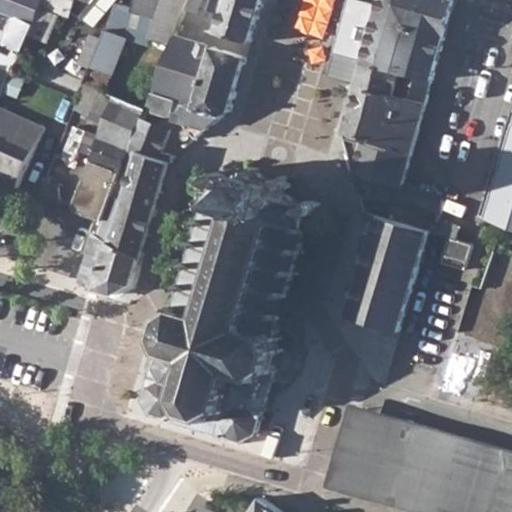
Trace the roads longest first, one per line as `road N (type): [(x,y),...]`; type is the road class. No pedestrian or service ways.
road 1 (residential): [(182,451),(282,478),(303,474),(316,462),(341,390),(511,438)]
road 2 (residential): [(0,282),(112,320),(89,395),(113,433),(182,451)]
